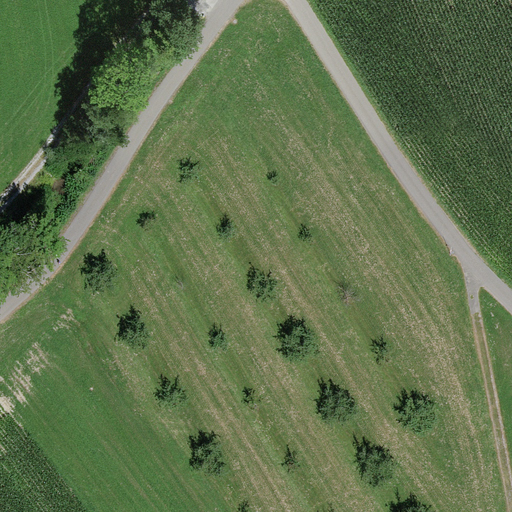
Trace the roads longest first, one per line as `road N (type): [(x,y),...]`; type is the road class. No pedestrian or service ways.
road 1 (track): [(230,0),(82,225),(0,320)]
road 2 (residential): [(284,0),(441,235),(511,313)]
road 3 (track): [(163,0),(0,196)]
